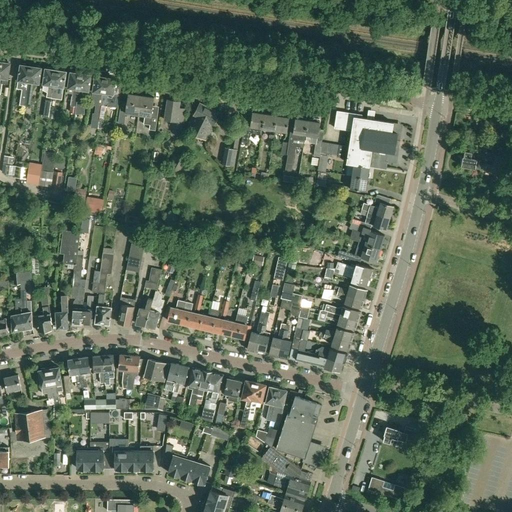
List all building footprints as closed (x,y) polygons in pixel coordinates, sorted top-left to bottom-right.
[(0,98),(2,84),(7,84),(10,63),(8,63),(9,62),(4,61),(4,62),(0,62),(0,98)] [(17,89),(22,89),(20,105),(25,105),(26,101),(27,94),(31,66),(28,66),(28,64),(23,64),(23,65),(21,65),(18,81),(17,89)] [(26,101),(25,105),(30,106),(34,83),(39,84),(42,68),(39,67),(40,66),(35,65),(35,67),(31,66),(27,94),(26,101)] [(47,97),(52,98),(56,70),(52,69),(52,68),(48,67),(48,69),(45,68),(43,84),(44,85),(43,90),(48,91),(47,97)] [(59,70),(56,70),(52,98),(62,99),(64,87),(66,71),(64,71),(64,70),(60,69),(59,70)] [(67,93),(73,94),(71,106),(76,107),(81,73),(77,73),(77,72),(73,71),(73,72),(70,72),(67,93)] [(75,112),(75,113),(84,113),(84,102),(82,102),(82,98),(88,99),(89,91),(91,75),(89,75),(89,74),(85,73),(84,74),(81,73),(77,101),(76,107),(75,112)] [(98,76),(95,76),(93,92),(99,93),(99,95),(93,94),(91,105),(96,105),(94,114),(93,114),(92,122),(98,123),(99,117),(101,105),(106,77),(102,77),(102,75),(98,75),(98,76)] [(109,78),(106,77),(101,105),(99,117),(105,118),(109,94),(120,96),(121,86),(115,85),(116,79),(114,78),(114,77),(110,77),(109,78)] [(129,93),(128,102),(127,106),(121,105),(118,122),(125,123),(127,112),(139,114),(142,95),(129,93)] [(155,97),(142,95),(139,114),(145,115),(144,124),(150,125),(150,129),(156,130),(159,111),(153,110),(155,97)] [(174,121),(173,127),(182,128),(185,109),(179,108),(181,102),(168,99),(165,119),(174,121)] [(212,129),(219,113),(212,110),(211,108),(209,106),(207,107),(199,103),(186,131),(206,141),(208,136),(212,129)] [(334,128),(343,129),(346,112),(337,111),(334,128)] [(265,114),(252,112),(250,127),(262,129),(265,114)] [(353,114),(346,112),(343,129),(350,130),(353,114)] [(277,116),(265,114),(262,129),(274,131),(277,116)] [(350,130),(352,131),(359,132),(361,118),(362,115),(353,114),(350,130)] [(289,118),(277,116),(274,131),(287,133),(289,118)] [(287,154),(286,161),(293,162),(293,163),(296,146),(296,145),(292,144),(293,138),(305,140),(305,135),(307,121),(305,120),(302,120),(302,118),(301,117),(297,116),(295,117),(295,119),(293,130),(292,133),(290,133),(288,143),(286,154),(287,154)] [(368,119),(361,118),(359,132),(352,131),(347,158),(354,159),(357,161),(356,164),(369,166),(386,169),(389,152),(394,153),(395,146),(399,147),(400,140),(396,140),(397,133),(391,132),(393,123),(373,120),(374,117),(368,116),(368,119)] [(305,135),(317,137),(320,120),(319,119),(314,118),(312,119),(312,121),(307,121),(305,135)] [(234,166),(236,149),(240,127),(237,127),(233,149),(225,147),(222,164),(234,166)] [(241,143),(241,145),(247,146),(248,142),(249,133),(250,131),(243,130),(241,143)] [(316,144),(314,155),(320,156),(320,154),(322,142),(316,141),(316,144)] [(320,154),(337,157),(343,158),(345,146),(322,142),(320,154)] [(41,170),(39,185),(51,186),(54,168),(55,161),(56,155),(56,153),(45,151),(43,161),(43,164),(42,170),(41,170)] [(159,152),(152,151),(151,160),(157,161),(159,152)] [(475,168),(479,169),(481,160),(477,159),(474,158),(475,154),(472,153),(472,152),(465,151),(464,156),(463,156),(463,158),(461,157),(460,164),(461,164),(461,166),(475,169),(475,168)] [(180,173),(188,161),(174,153),(167,165),(180,173)] [(320,154),(320,156),(318,170),(326,171),(328,156),(320,154)] [(354,159),(347,158),(347,163),(348,163),(346,175),(352,176),(367,178),(368,173),(369,166),(356,164),(357,161),(354,159)] [(29,168),(27,179),(26,183),(39,185),(41,170),(42,170),(43,164),(29,162),(29,168)] [(15,174),(16,166),(3,164),(2,172),(15,174)] [(29,168),(16,166),(15,174),(14,177),(27,179),(29,168)] [(54,168),(51,186),(60,188),(63,169),(54,168)] [(367,178),(352,176),(350,189),(365,191),(367,178)] [(75,193),(76,189),(77,179),(69,178),(66,192),(75,193)] [(86,191),(76,189),(75,193),(74,199),(84,201),(86,191)] [(363,203),(361,209),(389,218),(392,206),(388,205),(390,199),(376,195),(374,201),(380,203),(378,209),(376,209),(376,207),(370,205),(363,203)] [(103,199),(87,197),(85,211),(100,216),(103,199)] [(385,229),(389,218),(361,209),(360,214),(366,216),(364,223),(385,229)] [(181,220),(171,210),(162,219),(172,228),(181,220)] [(349,239),(359,242),(379,248),(384,235),(369,230),(370,228),(351,222),(349,228),(356,231),(355,236),(350,234),(349,239)] [(63,254),(62,264),(68,265),(67,268),(75,269),(75,264),(76,265),(77,258),(80,232),(62,229),(59,253),(63,254)] [(132,240),(126,270),(139,272),(145,243),(132,240)] [(375,262),(379,248),(359,242),(355,255),(339,250),(337,256),(360,263),(361,257),(375,262)] [(228,248),(224,262),(234,265),(238,251),(228,248)] [(180,252),(174,250),(172,255),(172,256),(178,259),(180,252)] [(43,252),(31,252),(32,263),(37,263),(36,256),(38,257),(43,257),(43,256),(43,252)] [(248,253),(241,252),(241,255),(240,254),(238,266),(246,268),(249,257),(247,256),(248,253)] [(97,293),(99,293),(96,322),(96,323),(100,323),(101,323),(102,324),(106,325),(107,323),(109,324),(111,307),(103,306),(107,275),(111,275),(114,255),(103,253),(99,282),(97,293)] [(298,256),(291,254),(289,262),(296,264),(298,256)] [(254,255),(252,263),(263,265),(264,257),(254,255)] [(320,257),(312,255),(309,265),(316,267),(320,257)] [(172,256),(168,265),(175,267),(178,259),(172,256)] [(279,256),(274,277),(283,280),(288,259),(279,256)] [(83,259),(77,258),(76,265),(75,264),(75,269),(72,287),(74,287),(72,298),(76,299),(77,298),(77,296),(83,297),(84,297),(86,280),(81,279),(83,259)] [(336,267),(340,268),(370,277),(373,269),(356,263),(355,267),(338,262),(336,267)] [(288,263),(287,272),(294,273),(295,264),(288,263)] [(152,267),(149,281),(158,283),(162,269),(152,267)] [(368,286),(370,277),(340,268),(336,267),(336,268),(333,268),(327,268),(326,269),(352,277),(351,281),(368,286)] [(31,271),(19,272),(20,284),(20,291),(26,290),(25,280),(31,280),(31,271)] [(294,275),(288,274),(286,281),(293,282),(294,275)] [(172,290),(175,284),(176,281),(171,279),(165,295),(170,297),(172,290)] [(0,291),(2,291),(1,290),(8,288),(8,280),(0,282),(0,291)] [(158,283),(149,281),(146,280),(145,287),(156,290),(158,283)] [(261,282),(255,281),(250,299),(257,301),(261,282)] [(285,282),(283,290),(293,293),(295,285),(285,282)] [(334,289),(338,290),(364,299),(366,290),(350,285),(348,289),(335,285),(334,289)] [(40,332),(40,333),(46,332),(46,331),(51,330),(50,323),(52,323),(47,294),(46,289),(39,290),(43,314),(36,316),(39,332),(40,332)] [(333,294),(334,290),(324,289),(322,298),(331,300),(333,294)] [(361,307),(364,299),(338,290),(334,289),(334,290),(333,294),(345,298),(344,302),(361,307)] [(21,298),(21,300),(22,329),(32,328),(31,311),(27,312),(26,290),(20,291),(21,298)] [(156,290),(153,299),(152,303),(145,326),(155,328),(160,312),(161,313),(165,300),(162,299),(162,297),(161,295),(160,293),(158,291),(157,291),(156,290)] [(293,293),(283,290),(281,298),(291,300),(293,293)] [(56,312),(57,328),(58,328),(59,329),(62,329),(63,328),(68,327),(67,311),(69,311),(68,296),(61,296),(62,311),(56,312)] [(74,301),(72,324),(75,324),(76,326),(79,326),(80,325),(82,325),(83,308),(83,297),(77,296),(77,298),(76,299),(74,301)] [(86,308),(83,308),(82,325),(83,325),(84,326),(87,326),(88,325),(91,325),(93,296),(87,296),(86,308)] [(135,299),(122,296),(120,303),(122,303),(118,322),(120,322),(120,323),(123,324),(125,323),(130,324),(135,299)] [(12,331),(22,329),(21,300),(21,298),(15,298),(16,314),(11,315),(12,331)] [(152,303),(153,299),(148,298),(145,308),(140,307),(138,314),(136,323),(145,326),(152,303)] [(289,309),(290,308),(292,302),(283,299),(280,307),(289,309)] [(311,304),(309,301),(303,299),(302,303),(301,306),(310,307),(311,304)] [(180,323),(184,310),(185,302),(179,300),(177,308),(168,306),(166,315),(169,316),(168,321),(180,323)] [(302,303),(292,301),(292,302),(290,308),(300,311),(301,306),(302,303)] [(187,325),(192,326),(196,313),(191,312),(193,304),(185,302),(184,310),(180,323),(187,325)] [(256,351),(262,325),(265,311),(267,307),(262,305),(256,333),(251,332),(247,349),(256,351)] [(327,305),(325,310),(328,310),(331,311),(357,320),(360,311),(343,305),(339,308),(327,305)] [(310,308),(301,306),(300,311),(299,317),(307,319),(310,308)] [(206,329),(217,332),(220,318),(218,318),(220,311),(219,309),(211,308),(210,316),(206,329)] [(0,309),(0,335),(8,334),(5,319),(2,319),(0,309)] [(354,329),(357,320),(331,311),(328,310),(327,315),(339,319),(338,323),(354,329)] [(265,353),(269,336),(269,332),(265,331),(269,312),(265,311),(262,325),(256,351),(265,353)] [(197,313),(196,313),(192,326),(194,327),(206,329),(210,316),(197,313)] [(237,314),(235,322),(232,335),(244,338),(245,334),(248,334),(250,325),(245,324),(247,318),(245,316),(237,314)] [(235,322),(220,318),(217,332),(232,335),(235,322)] [(269,354),(278,356),(284,331),(286,324),(281,323),(278,338),(273,337),(269,354)] [(284,331),(278,356),(286,358),(291,341),(286,340),(289,325),(286,324),(284,331)] [(296,327),(294,337),(301,339),(303,328),(302,328),(296,327)] [(326,329),(325,333),(351,341),(353,332),(337,327),(335,332),(326,329)] [(348,350),(351,341),(325,333),(321,331),(319,335),(333,340),(331,344),(348,350)] [(294,337),(291,348),(298,349),(301,339),(294,337)] [(316,350),(315,353),(318,354),(344,362),(347,353),(330,348),(322,346),(321,351),(316,350)] [(289,359),(308,363),(324,367),(342,371),(344,362),(318,354),(315,353),(298,349),(291,348),(289,359)] [(123,388),(127,388),(128,379),(130,354),(121,353),(119,369),(124,369),(123,378),(122,381),(123,388)] [(103,355),(105,380),(105,382),(105,385),(110,384),(110,378),(115,378),(114,370),(115,370),(113,354),(103,355)] [(127,388),(131,388),(133,389),(135,377),(138,375),(138,371),(141,356),(130,354),(128,379),(127,388)] [(103,355),(94,356),(95,371),(100,371),(101,383),(105,382),(105,380),(103,355)] [(88,386),(87,381),(86,377),(90,376),(90,372),(91,371),(88,356),(78,358),(83,387),(88,386)] [(83,387),(78,358),(68,359),(71,375),(76,374),(78,388),(83,387)] [(165,381),(169,364),(149,359),(144,376),(165,381)] [(173,391),(180,364),(171,362),(165,389),(173,391)] [(189,367),(180,364),(173,391),(178,392),(180,382),(185,383),(189,367)] [(49,368),(53,397),(59,396),(58,391),(63,390),(59,366),(57,367),(56,366),(53,366),(52,367),(49,368)] [(196,406),(198,399),(196,398),(203,370),(193,367),(188,388),(193,389),(189,404),(196,406)] [(53,397),(49,368),(45,369),(44,368),(41,368),(40,369),(39,370),(40,380),(38,380),(39,386),(41,386),(43,393),(47,393),(48,399),(46,399),(47,405),(53,404),(53,397)] [(212,372),(203,370),(196,398),(198,399),(202,400),(205,388),(208,389),(212,372)] [(212,402),(216,403),(223,376),(220,374),(212,372),(208,389),(213,390),(211,402),(212,402)] [(7,391),(21,388),(18,374),(4,377),(7,391)] [(242,381),(228,378),(225,393),(226,395),(229,396),(228,400),(237,402),(242,381)] [(246,427),(248,418),(250,410),(256,382),(248,380),(245,381),(242,397),(247,398),(240,426),(246,427)] [(266,384),(256,382),(250,410),(248,418),(253,419),(257,400),(262,401),(266,384)] [(272,415),(278,388),(276,387),(276,386),(273,385),(273,386),(270,386),(266,402),(270,403),(266,419),(270,420),(272,415)] [(272,415),(271,420),(275,421),(277,412),(282,413),(283,406),(287,390),(283,389),(283,388),(281,388),(280,388),(278,388),(272,415)] [(145,408),(158,408),(160,397),(160,396),(148,393),(145,408)] [(295,395),(289,413),(316,423),(318,416),(314,415),(318,402),(295,395)] [(116,408),(116,400),(116,396),(106,396),(106,400),(107,408),(116,408)] [(94,397),(89,397),(84,398),(85,409),(96,409),(96,399),(94,397)] [(96,409),(107,408),(106,400),(96,399),(96,409)] [(126,400),(116,400),(116,408),(126,408),(126,400)] [(204,407),(202,418),(206,420),(212,421),(215,410),(211,409),(212,402),(211,402),(206,401),(204,407)] [(220,402),(218,413),(224,414),(226,403),(220,402)] [(51,437),(48,409),(14,414),(16,431),(9,432),(11,442),(51,437)] [(305,457),(316,423),(289,413),(287,413),(276,448),(305,457)] [(385,426),(383,433),(384,433),(384,435),(385,435),(383,441),(390,443),(390,442),(393,443),(395,438),(397,439),(416,445),(421,446),(425,433),(415,430),(415,428),(406,425),(404,432),(400,430),(400,429),(387,425),(386,427),(385,426)] [(230,431),(221,428),(218,437),(228,440),(230,431)] [(267,436),(265,442),(270,445),(271,446),(276,434),(272,433),(273,429),(269,428),(268,431),(267,436)] [(265,442),(267,436),(268,431),(257,429),(255,436),(265,442)] [(109,441),(109,452),(115,452),(115,468),(128,469),(128,450),(129,450),(129,448),(118,447),(115,447),(115,438),(109,438),(109,441)] [(166,443),(165,454),(173,457),(169,469),(168,472),(181,476),(186,458),(187,456),(172,451),(174,446),(166,443)] [(140,469),(153,469),(154,445),(140,445),(140,450),(141,450),(140,469)] [(278,471),(291,475),(298,477),(299,477),(301,470),(271,446),(261,457),(278,471)] [(0,450),(0,449),(0,464),(2,464),(2,467),(9,467),(9,447),(0,447),(0,450)] [(90,447),(77,447),(77,468),(90,468),(90,447)] [(90,468),(103,468),(103,447),(90,447),(90,468)] [(140,450),(129,450),(128,450),(128,469),(140,469),(141,450),(140,450)] [(198,462),(186,458),(181,476),(192,480),(198,462)] [(192,480),(205,483),(210,466),(198,462),(192,480)] [(305,498),(310,481),(298,478),(299,477),(298,477),(291,475),(290,479),(277,475),(274,484),(287,489),(286,492),(305,498)] [(372,476),(368,489),(381,493),(385,480),(372,476)] [(395,483),(391,496),(404,500),(408,487),(395,483)] [(222,493),(211,490),(207,502),(229,509),(235,491),(223,487),(222,493)] [(284,499),(275,496),(271,495),(270,499),(273,500),(301,509),(304,500),(285,494),(284,499)] [(134,511),(134,499),(108,499),(107,510),(118,510),(118,511),(134,511)] [(273,500),(270,499),(269,499),(268,503),(281,507),(280,511),(281,511),(300,511),(301,509),(273,500)] [(203,511),(228,511),(229,509),(207,502),(203,511)]
